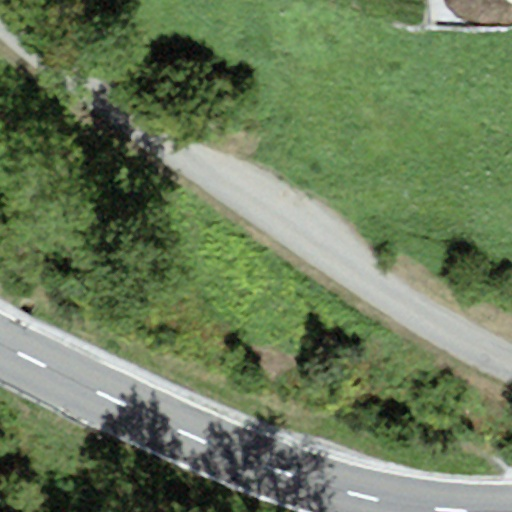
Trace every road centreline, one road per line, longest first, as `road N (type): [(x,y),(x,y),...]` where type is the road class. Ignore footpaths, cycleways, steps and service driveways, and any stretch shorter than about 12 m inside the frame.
road 1 (residential): [(0,8),(251,208),(424,330),(511,360)]
road 2 (secondary): [(0,342),(266,470),(470,511)]
